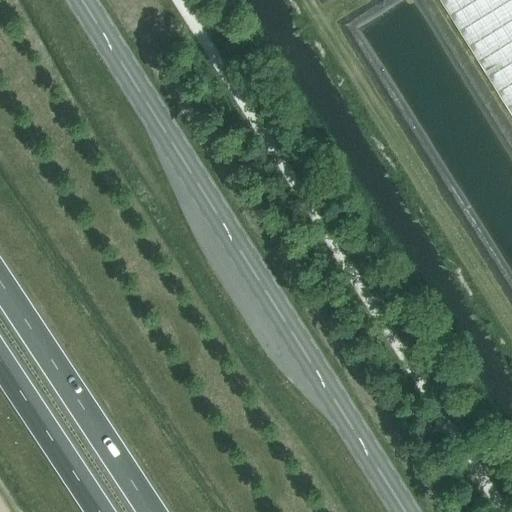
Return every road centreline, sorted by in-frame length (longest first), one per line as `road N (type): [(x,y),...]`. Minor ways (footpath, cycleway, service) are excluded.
road 1 (secondary): [(404,511),(81,0)]
road 2 (trunk): [(150,511),(0,284)]
road 3 (trunk): [(0,361),(99,511)]
